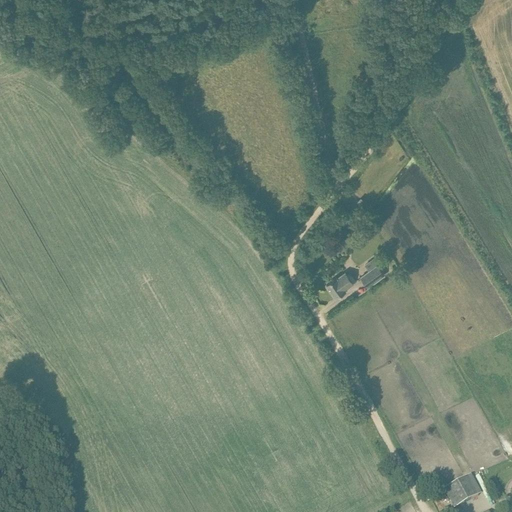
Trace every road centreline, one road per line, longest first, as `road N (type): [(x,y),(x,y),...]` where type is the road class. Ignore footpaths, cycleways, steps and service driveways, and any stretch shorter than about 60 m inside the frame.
road 1 (track): [(434,511),(290,259),(333,196)]
road 2 (track): [(290,259),(154,146),(97,69),(69,0)]
road 3 (track): [(459,0),(333,196)]
road 4 (track): [(333,196),(288,0)]
